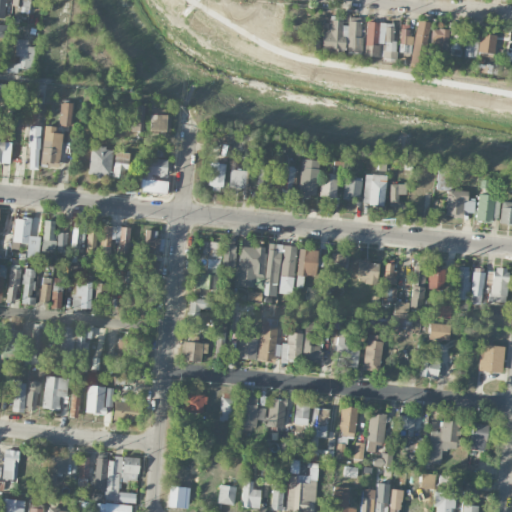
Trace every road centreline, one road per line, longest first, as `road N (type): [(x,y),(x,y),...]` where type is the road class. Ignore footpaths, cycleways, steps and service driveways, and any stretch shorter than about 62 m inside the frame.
road 1 (residential): [(511,243),(0,191)]
road 2 (residential): [(150,511),(190,125)]
road 3 (residential): [(511,406),(165,368)]
road 4 (residential): [(170,328),(0,311)]
road 5 (residential): [(158,444),(0,426)]
road 6 (residential): [(511,16),(364,0)]
